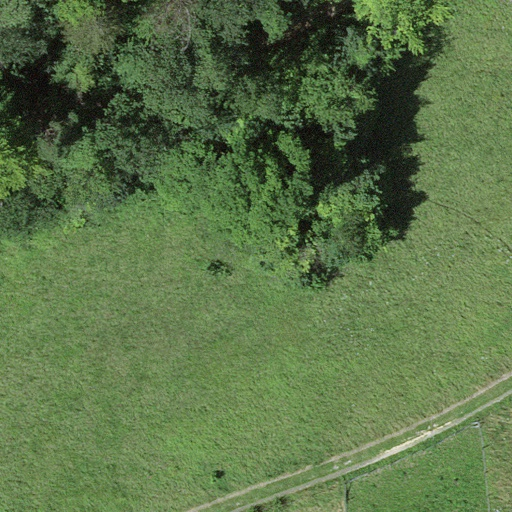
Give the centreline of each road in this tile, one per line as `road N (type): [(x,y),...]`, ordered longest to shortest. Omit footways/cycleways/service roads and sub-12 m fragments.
road 1 (track): [(0,137),(56,123),(327,0)]
road 2 (track): [(511,383),(206,511)]
